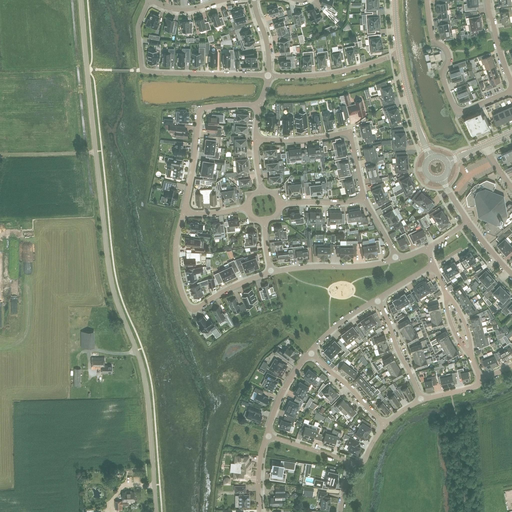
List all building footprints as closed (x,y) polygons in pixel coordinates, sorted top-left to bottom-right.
[(321,0),(320,3),(326,6),(325,8),(323,11),(328,16),(332,12),(334,14),(337,11),(332,6),(330,7),(333,0),(321,0)] [(450,0),(441,0),(442,4),(436,4),(437,11),(446,10),(448,10),(449,10),(448,3),(450,3),(450,0)] [(479,2),(479,0),(467,0),(468,4),(464,4),(465,11),(472,10),(472,6),(479,5),(478,2),(479,2)] [(379,6),(379,2),(366,2),(366,8),(365,8),(365,12),(372,12),(372,9),(378,8),(378,6),(379,6)] [(283,11),(282,12),(282,9),(278,10),(278,6),(276,7),(276,6),(274,7),(274,8),(268,9),(269,16),(277,13),(278,16),(284,15),(283,11)] [(503,8),(504,12),(501,12),(502,18),(510,16),(511,15),(511,9),(511,7),(503,8)] [(233,18),(245,14),(244,14),(244,12),(245,12),(244,9),(243,9),(243,8),(231,11),(231,10),(229,11),(229,14),(232,14),(233,18)] [(312,22),(319,19),(319,21),(323,19),(319,11),(316,12),(314,8),(307,11),(309,15),(309,16),(312,22)] [(448,10),(446,10),(437,11),(438,17),(443,17),(444,20),(450,19),(449,14),(448,14),(448,10)] [(470,17),(471,24),(481,22),(481,21),(482,21),(481,18),(480,18),(480,16),(473,17),(473,15),(474,15),(473,11),(465,12),(466,16),(469,15),(470,17)] [(295,28),(301,27),(300,23),(304,22),(304,21),(304,20),(304,18),(303,18),(301,12),(295,13),(297,19),(293,20),(294,24),(295,28)] [(332,12),(328,16),(333,22),(337,18),(334,14),(332,12)] [(217,13),(209,16),(211,21),(212,20),(212,21),(213,21),(215,27),(225,24),(222,18),(219,19),(217,13)] [(366,14),(362,14),(362,17),(363,24),(367,24),(380,23),(380,19),(379,19),(379,16),(377,16),(373,17),(372,13),(366,14)] [(157,16),(151,14),(149,19),(148,19),(146,24),(156,29),(159,23),(157,22),(159,17),(158,16),(158,17),(156,16),(157,16)] [(245,14),(233,18),(234,22),(233,22),(235,29),(240,26),(239,23),(247,21),(246,20),(247,20),(247,17),(246,17),(245,14)] [(510,16),(502,18),(503,23),(509,22),(510,26),(511,25),(511,15),(510,16)] [(274,23),(275,29),(276,29),(285,26),(284,20),(286,20),(285,16),(278,18),(279,21),(274,23)] [(195,20),(196,25),(197,25),(198,25),(200,32),(211,29),(209,23),(205,24),(203,18),(202,18),(202,17),(198,18),(198,19),(195,20)] [(165,25),(165,29),(172,30),(171,33),(175,34),(176,26),(173,26),(174,20),(169,20),(169,19),(166,19),(166,24),(164,24),(164,25),(165,25)] [(439,25),(440,31),(449,29),(452,29),(450,19),(444,20),(444,24),(439,25)] [(183,20),(183,21),(180,21),(180,26),(182,26),(183,33),(192,33),(192,26),(189,27),(189,21),(187,21),(187,20),(183,20)] [(481,22),(471,24),(468,24),(469,31),(470,30),(471,33),(469,34),(470,37),(477,35),(477,32),(476,32),(476,29),(482,28),(482,26),(483,26),(482,23),(481,23),(481,22)] [(367,24),(363,24),(363,30),(367,30),(367,33),(374,33),(374,30),(380,29),(379,27),(381,27),(380,23),(367,24)] [(284,37),(290,35),(291,35),(290,29),(287,29),(286,26),(285,26),(276,29),(278,35),(283,33),(284,37)] [(239,40),(252,35),(251,33),(252,33),(251,33),(252,32),(251,29),(250,29),(250,28),(243,31),(241,27),(235,30),(239,40)] [(452,29),(449,29),(440,31),(441,38),(447,37),(447,40),(454,39),(452,29)] [(368,35),(369,45),(382,43),(382,39),(381,39),(380,37),(374,38),(374,34),(368,35)] [(249,48),(247,44),(255,41),(254,37),(253,37),(252,37),(252,35),(239,40),(243,50),(249,48)] [(289,46),(290,46),(289,40),(291,40),(290,35),(284,37),(284,40),(279,41),(280,47),(289,46)] [(205,55),(209,55),(209,65),(210,65),(210,66),(215,66),(215,65),(217,65),(217,51),(209,51),(210,43),(206,43),(205,55)] [(383,50),(382,43),(369,45),(370,55),(376,54),(376,51),(383,50)] [(286,56),(293,56),(292,52),(290,52),(290,46),(289,46),(280,47),(279,47),(280,53),(286,53),(286,56)] [(352,60),(355,59),(352,46),(345,47),(348,61),(352,60)] [(205,47),(199,47),(199,53),(193,53),(193,65),(201,65),(201,59),(205,59),(205,47)] [(185,58),(189,58),(189,49),(182,48),(182,53),(177,53),(177,64),(185,65),(185,58)] [(245,55),(245,60),(256,60),(256,58),(257,58),(256,56),(258,56),(257,53),(256,53),(256,52),(253,52),(253,48),(245,50),(245,51),(241,51),(241,55),(245,55)] [(340,55),(343,54),(342,48),(338,49),(339,50),(332,51),(334,64),(338,63),(341,62),(340,55)] [(424,53),(426,60),(434,58),(432,50),(431,51),(430,48),(426,50),(426,52),(424,53)] [(168,49),(168,54),(163,53),(162,64),(170,64),(170,58),(174,58),(174,49),(168,49)] [(229,66),(230,66),(230,59),(234,59),(234,56),(233,50),(229,50),(229,54),(223,54),(223,66),(224,66),(224,67),(229,67),(229,66)] [(328,57),(327,50),(317,52),(319,66),(323,65),(326,64),(325,57),(328,57)] [(156,60),(159,60),(159,53),(156,53),(156,52),(148,52),(148,63),(151,64),(154,65),(155,64),(156,64),(156,60)] [(313,52),(309,52),(310,54),(303,54),(304,67),(308,67),(308,66),(311,66),(310,59),(314,58),(313,52)] [(484,64),(493,61),(491,55),(486,57),(485,55),(478,57),(479,60),(481,59),(483,65),(484,64)] [(295,56),(293,56),(286,56),(286,61),(280,61),(280,67),(286,67),(286,68),(289,68),(289,67),(291,67),(295,67),(295,56)] [(436,65),(434,58),(426,60),(429,71),(431,71),(431,69),(436,68),(435,66),(436,65)] [(256,61),(256,60),(245,60),(246,64),(242,64),(242,68),(253,67),(253,68),(256,68),(256,67),(257,67),(257,66),(258,66),(258,63),(257,63),(257,61),(256,61)] [(486,69),(495,66),(493,61),(484,64),(486,69)] [(489,74),(496,71),(495,66),(486,69),(488,74),(489,74)] [(461,73),(459,67),(450,70),(452,76),(461,73)] [(488,80),(498,76),(496,71),(489,74),(488,74),(486,75),(488,80)] [(463,79),(461,73),(452,76),(454,82),(460,80),(461,83),(466,81),(465,78),(463,79)] [(488,80),(490,85),(491,84),(500,81),(498,76),(488,80)] [(391,86),(386,87),(385,84),(382,85),(381,82),(376,85),(377,89),(380,89),(381,95),(393,92),(392,91),(393,91),(393,90),(393,89),(393,88),(392,87),(391,87),(391,86)] [(471,92),(468,83),(462,86),(463,89),(458,91),(460,96),(471,92)] [(393,93),(393,92),(381,95),(379,96),(380,99),(381,100),(382,105),(390,103),(389,100),(394,99),(394,98),(395,97),(395,96),(394,95),(394,94),(393,93)] [(474,98),(471,92),(460,96),(462,102),(471,99),(474,98)] [(365,114),(362,100),(360,101),(360,100),(359,99),(357,100),(356,101),(356,102),(355,102),(355,104),(347,106),(349,115),(356,113),(357,112),(358,115),(365,114)] [(341,109),(336,110),(336,111),(336,112),(338,122),(346,121),(345,118),(348,117),(347,111),(345,105),(344,101),(342,102),(341,102),(341,106),(340,106),(341,109)] [(283,107),(289,107),(289,112),(292,112),(292,102),(283,103),(283,107)] [(387,118),(390,117),(399,114),(398,113),(399,113),(399,112),(399,111),(399,110),(398,109),(397,109),(397,108),(391,109),(390,106),(383,108),(386,118),(387,118)] [(180,110),(180,111),(179,122),(188,122),(189,112),(186,112),(186,110),(180,110)] [(499,112),(502,121),(508,119),(504,110),(499,112)] [(471,131),(472,133),(473,133),(477,132),(478,134),(491,128),(485,115),(484,116),(481,111),(465,118),(471,131)] [(267,120),(266,120),(266,124),(267,124),(266,128),(273,130),(273,129),(274,129),(275,127),(274,127),(275,125),(278,125),(279,119),(276,119),(276,115),(273,116),(273,112),(269,113),(269,116),(268,116),(268,120),(267,120)] [(502,121),(499,112),(493,115),(497,124),(502,121)] [(233,122),(234,122),(240,122),(240,120),(248,121),(248,118),(249,118),(249,115),(248,114),(243,114),(243,113),(240,113),(236,113),(236,117),(234,116),(233,122)] [(304,130),(304,127),(307,127),(306,113),(302,113),(302,117),(296,118),(297,131),(304,130)] [(318,125),(321,125),(319,113),(312,115),(312,119),(309,119),(311,130),(319,129),(318,125)] [(331,127),(332,126),(333,126),(332,122),(335,121),(334,114),(330,114),(330,113),(323,115),(325,127),(328,127),(329,128),(331,127)] [(217,125),(218,125),(218,121),(223,121),(223,115),(218,114),(217,118),(209,117),(208,118),(208,119),(207,120),(208,121),(208,124),(217,125)] [(399,115),(399,114),(390,117),(387,118),(391,128),(397,126),(396,122),(401,121),(400,120),(401,119),(401,118),(401,117),(401,116),(400,116),(399,115)] [(290,128),(293,128),(293,117),(286,117),(287,119),(283,119),(283,131),(290,131),(290,128)] [(375,125),(373,125),(372,120),(366,121),(366,124),(359,126),(360,132),(362,131),(372,129),(376,128),(375,125)] [(240,122),(234,122),(234,125),(235,125),(234,132),(238,132),(238,133),(241,133),(241,132),(246,133),(247,132),(248,132),(248,129),(247,129),(247,126),(240,125),(240,122)] [(215,136),(221,136),(221,128),(217,128),(217,125),(208,124),(207,124),(207,126),(206,127),(206,129),(207,130),(206,131),(215,131),(215,133),(215,136)] [(187,138),(188,131),(180,130),(180,126),(170,125),(169,132),(176,132),(176,137),(187,138)] [(365,137),(366,141),(375,139),(375,134),(373,135),(372,129),(362,131),(360,132),(361,137),(365,137)] [(396,136),(396,140),(405,139),(405,138),(406,138),(406,137),(406,136),(406,135),(406,134),(405,133),(405,132),(399,132),(399,129),(391,130),(392,136),(396,136)] [(221,136),(215,136),(213,135),(213,139),(206,138),(206,140),(205,140),(204,141),(204,143),(205,144),(205,146),(218,147),(218,143),(221,143),(221,136)] [(234,141),(234,145),(247,145),(247,141),(246,141),(246,138),(238,138),(238,135),(232,136),(232,141),(234,141)] [(405,140),(405,139),(396,140),(396,143),(393,144),(393,150),(401,150),(400,146),(406,146),(406,144),(407,143),(407,142),(406,141),(406,140),(405,140)] [(172,153),(173,153),(173,155),(185,156),(186,148),(182,148),(183,142),(176,141),(175,147),(174,147),(174,148),(173,149),(172,153)] [(337,149),(346,147),(345,142),(336,143),(336,141),(332,142),(334,150),(337,149)] [(376,151),(375,146),(381,145),(381,141),(373,143),(373,146),(364,148),(365,154),(376,151)] [(248,148),(247,145),(234,145),(234,151),(233,152),(233,155),(239,154),(239,151),(247,151),(246,148),(248,148)] [(218,147),(205,146),(205,147),(204,147),(203,148),(203,150),(204,151),(204,153),(211,154),(211,158),(216,158),(219,159),(220,152),(218,151),(218,147)] [(315,159),(314,147),(313,147),(313,146),(308,147),(309,153),(305,153),(306,161),(310,161),(309,159),(315,159)] [(314,147),(315,159),(321,158),(321,161),(325,160),(324,152),(320,152),(320,146),(314,146),(314,147)] [(289,148),(289,149),(290,156),(286,156),(287,163),(291,163),(290,160),(296,159),(295,149),(294,147),(289,148)] [(296,159),(296,161),(302,160),(302,163),(306,163),(306,161),(305,153),(301,154),(301,147),(295,147),(296,149),(295,149),(296,159)] [(347,153),(346,147),(337,149),(334,150),(336,159),(342,157),(341,154),(347,153)] [(264,153),(265,153),(265,156),(273,156),(273,159),(281,158),(280,152),(277,152),(277,148),(273,149),(273,148),(270,149),(265,150),(264,150),(264,153)] [(377,161),(379,161),(377,151),(376,151),(365,154),(366,160),(371,158),(372,162),(377,161)] [(396,163),(398,163),(398,162),(407,162),(407,161),(408,161),(408,160),(408,159),(408,158),(408,157),(407,156),(407,155),(402,155),(401,152),(395,152),(396,163)] [(510,159),(507,152),(502,154),(504,158),(503,158),(505,162),(510,159)] [(235,159),(236,166),(249,164),(249,161),(248,161),(247,158),(240,159),(239,156),(233,157),(234,160),(235,159)] [(168,169),(167,176),(173,177),(173,178),(173,177),(180,179),(181,179),(181,178),(183,167),(182,167),(180,166),(181,160),(179,160),(173,159),(169,158),(168,161),(168,165),(172,166),(171,169),(168,169)] [(338,169),(350,166),(349,161),(343,162),(342,159),(335,160),(335,163),(336,163),(338,169)] [(203,165),(202,167),(213,169),(214,162),(203,160),(203,161),(202,161),(201,164),(203,165)] [(367,167),(368,172),(376,171),(376,170),(376,168),(378,167),(377,161),(372,162),(371,162),(372,166),(367,167)] [(282,165),(279,166),(279,162),(275,162),(271,162),(272,163),(267,163),(266,164),(266,167),(267,167),(267,170),(269,169),(269,172),(282,171),(284,171),(285,171),(284,166),(282,166),(282,165)] [(408,163),(407,162),(398,162),(398,163),(396,163),(395,163),(395,173),(403,172),(403,169),(408,168),(408,167),(409,166),(409,165),(409,164),(409,163),(408,163)] [(249,168),(249,164),(236,166),(236,172),(235,172),(235,175),(241,175),(241,172),(249,171),(248,168),(249,168)] [(346,176),(345,173),(351,172),(350,166),(338,169),(337,169),(338,178),(346,176)] [(216,174),(212,173),(213,169),(202,167),(202,170),(201,170),(200,173),(201,174),(208,175),(207,179),(215,180),(216,174)] [(378,170),(376,170),(376,171),(368,172),(369,178),(374,177),(375,182),(382,181),(382,178),(379,178),(378,170)] [(269,182),(270,183),(274,182),(275,183),(278,183),(278,182),(282,182),(281,178),(283,177),(282,175),(282,172),(276,173),(276,176),(269,176),(269,179),(268,179),(268,183),(269,182)] [(243,178),(242,175),(234,176),(235,179),(238,179),(239,186),(243,185),(243,186),(246,186),(246,185),(251,184),(252,184),(252,181),(251,181),(250,178),(243,178)] [(397,178),(401,187),(412,182),(411,181),(412,181),(412,180),(412,179),(411,178),(410,177),(409,177),(409,176),(404,179),(402,175),(397,178)] [(292,196),(296,196),(294,183),(291,183),(291,181),(288,181),(288,178),(285,182),(285,188),(288,188),(289,195),(292,195),(292,196)] [(339,182),(341,182),(342,188),(344,187),(354,185),(353,179),(347,181),(346,178),(339,179),(339,182)] [(301,182),(294,183),(296,196),(299,195),(299,194),(302,194),(301,187),(304,186),(304,180),(301,181),(301,182)] [(319,184),(316,185),(317,194),(318,194),(318,195),(323,194),(322,190),(323,188),(327,188),(326,180),(320,181),(319,184)] [(500,235),(509,227),(511,225),(511,203),(510,203),(507,205),(505,205),(504,196),(492,191),(496,183),(487,180),(479,183),(480,184),(472,191),(471,190),(466,197),(468,206),(477,204),(479,216),(488,220),(487,222),(485,224),(486,231),(495,235),(497,234),(499,236),(500,235)] [(167,198),(166,202),(171,203),(171,202),(174,203),(175,200),(177,200),(178,193),(176,192),(177,190),(172,188),(173,183),(164,181),(162,190),(166,191),(165,197),(167,198)] [(315,194),(317,194),(316,185),(312,185),(310,182),(305,182),(306,190),(309,190),(310,191),(311,196),(315,195),(315,194)] [(374,195),(374,196),(383,193),(385,192),(383,186),(385,185),(384,182),(376,185),(377,188),(372,190),(372,191),(371,192),(373,196),(374,195)] [(410,191),(415,188),(414,187),(415,187),(415,186),(415,185),(414,184),(413,183),(412,183),(412,182),(401,187),(403,191),(406,197),(412,194),(410,191)] [(231,188),(227,189),(229,202),(232,202),(232,201),(235,200),(234,193),(237,192),(236,187),(235,186),(231,187),(231,188)] [(398,189),(393,192),(395,196),(403,191),(401,187),(398,189)] [(206,198),(206,189),(200,190),(200,194),(196,195),(197,205),(203,204),(203,198),(206,198)] [(212,189),(206,189),(206,198),(210,198),(210,204),(216,204),(216,194),(212,194),(212,189)] [(226,203),(229,202),(227,189),(221,190),(223,202),(226,202),(226,203)] [(411,199),(419,206),(427,196),(426,196),(426,195),(426,194),(425,194),(424,193),(423,193),(422,193),(421,192),(418,196),(415,194),(411,199)] [(384,196),(383,193),(374,196),(374,197),(373,198),(375,202),(376,201),(376,202),(382,200),(383,203),(390,201),(388,195),(384,196)] [(429,205),(432,201),(431,200),(431,199),(430,198),(430,197),(429,197),(428,197),(427,197),(427,196),(419,206),(425,210),(424,211),(426,213),(428,212),(432,208),(429,205)] [(354,209),(357,222),(362,221),(363,224),(368,223),(368,220),(366,217),(365,217),(364,213),(361,213),(360,208),(354,209)] [(357,222),(354,209),(349,210),(350,216),(347,217),(348,223),(357,222)] [(386,219),(387,220),(397,214),(394,209),(383,214),(384,215),(383,216),(385,220),(386,219)] [(435,222),(437,221),(445,216),(444,215),(445,215),(445,214),(444,213),(444,212),(443,211),(442,211),(441,210),(437,213),(435,210),(429,214),(430,217),(431,216),(435,222)] [(300,217),(299,212),(290,213),(291,220),(295,220),(296,224),(304,223),(303,217),(300,217)] [(316,223),(316,222),(316,212),(310,212),(310,217),(307,217),(307,223),(316,223)] [(316,212),(316,222),(316,223),(316,224),(322,224),(322,223),(325,224),(325,217),(322,217),(322,212),(316,212)] [(336,224),(336,221),(335,212),(330,213),(330,218),(327,218),(327,226),(330,226),(330,225),(336,224)] [(341,212),(335,212),(336,221),(339,221),(339,223),(345,223),(344,217),(341,217),(341,212)] [(400,219),(397,214),(387,220),(387,221),(386,222),(388,225),(389,225),(390,226),(400,220),(400,219)] [(444,224),(449,221),(448,220),(448,219),(448,218),(448,217),(447,217),(446,216),(445,216),(437,221),(439,224),(437,225),(441,230),(446,227),(444,224)] [(226,226),(227,232),(235,231),(235,227),(239,226),(239,219),(238,219),(234,220),(229,220),(230,225),(226,226)] [(217,222),(213,223),(214,235),(214,238),(221,238),(221,236),(224,236),(224,229),(220,229),(220,225),(220,222),(217,223),(217,222)] [(198,231),(200,232),(199,233),(199,232),(199,236),(210,238),(210,234),(201,233),(202,232),(203,224),(190,223),(190,227),(191,227),(191,231),(194,231),(194,232),(198,232),(198,231)] [(275,227),(276,236),(281,236),(281,239),(287,239),(286,230),(282,231),(282,226),(275,227)] [(416,230),(421,241),(427,238),(424,233),(427,232),(424,226),(416,230)] [(511,230),(509,227),(500,235),(504,239),(498,245),(499,246),(497,247),(500,250),(501,249),(502,250),(510,243),(505,238),(511,232),(511,230)] [(416,230),(408,234),(411,239),(414,238),(416,243),(421,241),(416,230)] [(249,237),(245,237),(245,242),(244,242),(244,246),(252,245),(251,242),(256,241),(256,236),(256,232),(255,232),(248,232),(249,237)] [(401,248),(403,247),(403,248),(408,246),(405,241),(408,239),(405,233),(400,235),(401,238),(397,241),(399,245),(400,245),(401,248)] [(187,242),(186,246),(195,247),(195,251),(204,252),(204,248),(199,247),(200,239),(186,238),(186,242),(187,242)] [(369,243),(371,255),(377,254),(376,248),(380,247),(379,240),(375,240),(375,242),(369,243)] [(284,262),(284,260),(283,248),(282,241),(275,242),(275,246),(279,246),(280,248),(279,248),(280,249),(277,250),(278,263),(284,262)] [(365,256),(371,255),(369,243),(363,244),(362,242),(359,243),(360,250),(364,250),(365,256)] [(346,245),(347,257),(353,257),(353,251),(356,251),(356,243),(353,243),(353,244),(346,245)] [(511,250),(511,245),(510,243),(502,250),(503,251),(502,251),(505,255),(506,254),(507,255),(511,250)] [(317,257),(324,257),(324,245),(323,245),(323,244),(314,244),(314,251),(317,250),(317,257)] [(330,245),(324,245),(324,257),(330,257),(330,250),(334,250),(334,244),(330,244),(330,245)] [(347,257),(346,245),(336,245),(336,251),(340,251),(340,257),(347,257)] [(302,246),(292,247),(293,254),(297,253),(297,259),(303,258),(302,250),(302,246)] [(288,247),(283,248),(284,260),(284,262),(289,261),(289,260),(290,260),(289,254),(293,254),(292,247),(288,247)] [(226,250),(230,258),(234,256),(230,249),(227,250),(226,250)] [(465,255),(471,265),(477,261),(476,261),(479,260),(477,257),(475,258),(471,252),(470,252),(469,251),(467,253),(467,254),(465,255)] [(191,258),(185,259),(185,265),(195,265),(195,260),(200,260),(200,253),(191,252),(191,258)] [(248,258),(249,260),(252,269),(253,269),(254,269),(254,270),(257,269),(257,268),(257,267),(259,267),(256,260),(258,260),(257,255),(248,258)] [(463,270),(465,273),(468,272),(466,268),(471,265),(465,255),(463,256),(462,255),(460,257),(460,258),(464,265),(461,266),(463,270)] [(245,271),(247,271),(247,272),(248,272),(250,271),(251,270),(250,270),(252,269),(249,260),(245,261),(244,258),(242,257),(235,260),(238,267),(243,265),(245,271)] [(225,268),(230,278),(231,278),(232,278),(235,277),(235,276),(236,275),(233,268),(237,266),(234,260),(227,263),(229,266),(225,268)] [(450,265),(449,265),(454,274),(460,270),(454,262),(453,262),(452,262),(450,263),(449,264),(450,265)] [(456,277),(454,274),(449,265),(448,266),(448,265),(446,265),(445,266),(444,267),(444,268),(443,269),(447,276),(445,277),(448,282),(456,277)] [(197,280),(195,273),(203,272),(202,267),(195,268),(194,268),(188,269),(189,271),(186,271),(188,282),(197,280)] [(230,278),(225,268),(219,271),(219,272),(214,274),(216,280),(222,277),(224,281),(225,280),(225,281),(226,281),(229,280),(229,279),(230,278)] [(481,279),(483,282),(491,275),(490,274),(490,272),(487,269),(482,274),(480,271),(476,273),(473,275),(478,281),(481,279)] [(468,278),(465,273),(463,270),(460,272),(464,280),(468,278)] [(491,276),(491,275),(483,282),(486,284),(483,286),(488,292),(494,286),(491,283),(496,278),(494,276),(491,276)] [(192,294),(193,294),(194,298),(198,296),(198,297),(199,297),(199,296),(203,295),(200,287),(208,284),(207,279),(197,283),(198,285),(190,288),(192,291),(191,291),(192,294)] [(419,283),(426,294),(429,292),(430,294),(437,290),(433,284),(429,286),(426,281),(426,280),(425,280),(425,281),(424,281),(419,283)] [(464,290),(463,287),(466,285),(463,281),(457,285),(458,288),(453,291),(457,295),(464,290)] [(426,294),(419,283),(415,286),(415,287),(414,287),(414,288),(417,294),(413,296),(417,302),(423,298),(422,296),(426,294)] [(272,295),(271,293),(274,292),(273,286),(269,287),(268,284),(261,286),(264,294),(261,295),(262,299),(270,297),(272,295)] [(493,292),(498,297),(505,290),(504,289),(505,288),(503,286),(501,286),(500,285),(493,292)] [(244,293),(246,296),(242,297),(247,308),(253,306),(251,302),(256,300),(255,296),(254,296),(251,290),(244,293)] [(464,290),(457,295),(460,300),(467,295),(468,294),(465,290),(464,290)] [(506,291),(505,290),(498,297),(501,300),(498,304),(503,308),(509,302),(506,299),(510,295),(509,294),(510,293),(508,291),(506,291)] [(399,297),(404,305),(409,302),(410,303),(415,300),(410,293),(407,296),(405,293),(399,297)] [(467,295),(460,300),(463,304),(470,300),(469,299),(467,295)] [(398,309),(404,305),(399,297),(393,300),(394,303),(390,305),(393,314),(399,310),(398,309)] [(235,298),(232,300),(231,299),(228,300),(233,313),(234,312),(233,311),(240,308),(240,309),(241,309),(235,298)] [(463,304),(466,309),(474,303),(474,304),(475,303),(471,298),(469,299),(470,300),(463,304)] [(509,302),(503,308),(509,312),(511,310),(511,303),(511,304),(509,302)] [(474,303),(466,309),(469,313),(477,308),(474,304),(474,303)] [(225,318),(219,307),(217,308),(216,307),(215,307),(214,307),(214,308),(213,309),(214,310),(212,311),(218,322),(225,318)] [(480,322),(479,317),(487,314),(485,310),(478,313),(479,317),(471,319),(472,324),(480,322)] [(367,316),(366,317),(371,326),(374,324),(376,327),(381,324),(376,312),(372,315),(371,314),(370,315),(369,314),(366,316),(367,316)] [(203,316),(197,321),(204,332),(209,328),(211,331),(212,332),(216,338),(221,334),(216,328),(211,321),(208,323),(207,321),(203,316)] [(373,328),(371,326),(366,317),(364,318),(364,317),(361,319),(361,320),(360,321),(363,326),(360,328),(364,335),(370,331),(369,330),(373,328)] [(401,329),(411,323),(408,319),(398,324),(401,329)] [(401,329),(402,329),(403,330),(402,331),(404,334),(413,328),(411,323),(401,329)] [(347,330),(353,339),(356,336),(359,340),(364,336),(360,330),(357,332),(352,326),(351,327),(350,326),(348,328),(348,329),(347,330)] [(413,328),(404,334),(405,336),(406,336),(407,338),(406,338),(416,333),(413,328)] [(82,330),(82,346),(94,345),(93,330),(82,330)] [(353,345),(350,341),(353,339),(347,330),(345,331),(344,331),(342,333),(342,334),(341,335),(346,341),(342,343),(347,349),(353,345)] [(432,345),(439,341),(449,336),(446,331),(436,336),(437,338),(431,341),(432,345)] [(416,333),(406,338),(409,343),(419,338),(416,333)] [(386,340),(384,335),(374,338),(373,336),(371,338),(373,345),(376,344),(386,340)] [(449,336),(439,341),(442,346),(451,340),(450,338),(449,338),(448,336),(449,336)] [(487,337),(476,340),(478,345),(483,344),(483,347),(490,345),(487,337)] [(376,344),(378,349),(388,345),(387,343),(386,340),(376,344)] [(444,351),(453,345),(452,343),(453,343),(451,340),(442,346),(444,351)] [(329,346),(336,353),(341,348),(334,341),(329,346)] [(412,352),(423,349),(421,344),(411,347),(412,352)] [(390,350),(388,345),(378,349),(379,354),(390,350)] [(444,351),(442,352),(443,354),(446,353),(447,355),(457,350),(455,347),(454,348),(453,345),(444,351)] [(333,356),(336,353),(329,346),(324,350),(324,351),(328,355),(326,357),(331,362),(334,359),(333,356)] [(281,350),(280,351),(278,349),(274,353),(277,355),(278,355),(286,361),(288,358),(291,361),(292,359),(293,360),(295,357),(294,356),(296,355),(287,348),(284,353),(281,350)] [(499,351),(496,352),(499,358),(502,356),(505,361),(510,358),(509,358),(510,357),(505,350),(504,348),(499,351)] [(414,357),(425,354),(423,349),(412,352),(413,352),(414,354),(413,354),(414,357)] [(457,350),(447,355),(450,360),(459,355),(457,350)] [(496,352),(488,356),(493,367),(498,365),(496,359),(499,358),(496,352)] [(416,362),(426,359),(425,354),(414,357),(415,360),(416,360),(416,362)] [(382,361),(385,366),(395,360),(392,355),(382,361)] [(485,364),(487,369),(493,367),(488,356),(480,359),(482,365),(485,364)] [(104,357),(91,357),(92,369),(102,369),(102,372),(112,372),(112,365),(104,365),(104,357)] [(342,373),(348,366),(349,364),(345,361),(346,359),(344,357),(342,359),(339,362),(342,365),(338,369),(342,373)] [(428,365),(426,359),(416,362),(417,368),(428,365)] [(281,376),(284,370),(287,366),(278,361),(277,360),(276,360),(275,360),(274,361),(273,362),(269,369),(280,376),(281,376)] [(395,360),(385,366),(388,370),(397,365),(396,362),(395,363),(394,361),(395,360)] [(374,361),(371,363),(376,370),(379,369),(382,367),(380,364),(377,366),(374,361)] [(348,366),(342,373),(347,376),(352,369),(353,368),(354,367),(350,364),(349,364),(348,366)] [(397,365),(388,370),(390,375),(400,370),(400,369),(399,370),(398,368),(399,368),(397,365)] [(353,368),(352,369),(347,376),(351,379),(358,371),(353,368)] [(469,371),(464,372),(463,368),(457,369),(459,377),(462,377),(464,382),(469,381),(469,380),(470,380),(470,377),(471,376),(469,371)] [(313,372),(309,369),(307,371),(306,370),(304,374),(310,378),(307,381),(315,386),(318,381),(314,378),(317,374),(314,371),(313,372)] [(403,374),(400,370),(390,375),(393,380),(403,374)] [(455,372),(446,374),(449,385),(450,386),(455,385),(453,379),(456,378),(455,372)] [(267,373),(264,378),(268,380),(265,387),(272,391),(278,381),(275,380),(277,378),(267,373)] [(365,375),(363,377),(361,374),(353,381),(356,385),(366,377),(365,375)] [(448,385),(449,385),(446,374),(438,376),(439,382),(442,381),(443,387),(448,386),(448,385)] [(429,391),(434,389),(433,384),(437,383),(435,375),(427,377),(428,381),(424,382),(425,387),(426,387),(427,390),(429,390),(429,391)] [(356,385),(360,389),(368,382),(366,380),(368,378),(366,377),(356,385)] [(309,390),(312,386),(307,382),(305,385),(300,382),(298,384),(298,383),(296,387),(305,392),(307,389),(309,390)] [(363,393),(370,387),(371,386),(368,382),(360,389),(363,393)] [(326,397),(333,389),(329,385),(327,387),(325,385),(319,392),(317,393),(321,397),(324,395),(326,397)] [(402,385),(397,387),(400,394),(403,393),(406,399),(408,398),(408,399),(411,398),(411,397),(412,396),(407,386),(404,388),(402,385)] [(295,390),(293,392),(299,396),(297,399),(303,401),(306,397),(303,395),(305,392),(296,387),(294,390),(295,390)] [(374,391),(370,387),(363,393),(367,397),(372,393),(375,396),(380,392),(378,389),(377,388),(374,391)] [(268,401),(267,400),(268,398),(265,397),(265,396),(262,395),(263,391),(255,388),(253,391),(257,393),(254,400),(265,406),(266,404),(267,404),(268,404),(268,403),(269,402),(268,401)] [(337,393),(333,389),(326,397),(330,401),(329,402),(331,404),(335,399),(333,397),(337,393)] [(398,396),(395,390),(387,396),(394,407),(396,406),(396,407),(399,405),(399,404),(400,403),(396,397),(398,396)] [(385,415),(386,414),(387,415),(389,412),(388,411),(390,410),(385,405),(388,403),(385,398),(384,398),(382,400),(376,406),(385,415)] [(335,407),(334,408),(338,412),(340,409),(347,403),(343,399),(339,403),(337,401),(332,405),(335,407)] [(298,411),(302,403),(296,400),(295,403),(289,400),(288,403),(287,402),(286,405),(296,410),(298,411)] [(250,404),(242,401),(241,403),(249,407),(248,410),(249,410),(246,418),(259,423),(260,421),(261,421),(262,420),(263,419),(262,418),(261,417),(262,415),(255,412),(257,408),(250,405),(250,404)] [(340,409),(344,413),(351,407),(347,403),(340,409)] [(285,409),(284,412),(290,414),(289,417),(295,420),(297,414),(295,413),(296,410),(286,405),(284,409),(285,409)] [(355,411),(351,407),(344,413),(343,414),(347,418),(346,419),(349,421),(353,417),(351,414),(355,411)] [(316,412),(314,418),(320,420),(323,421),(324,417),(322,416),(316,412)] [(280,420),(279,424),(280,424),(279,426),(284,428),(284,429),(288,431),(289,429),(293,431),(294,427),(292,426),(294,421),(288,418),(287,422),(283,421),(280,420)] [(370,430),(371,428),(366,425),(368,422),(362,419),(359,424),(361,425),(359,428),(369,434),(371,431),(370,430)] [(303,422),(301,428),(304,429),(302,435),(302,436),(303,437),(303,438),(307,439),(311,428),(312,425),(308,424),(306,423),(303,422)] [(311,428),(307,439),(311,441),(312,440),(313,440),(314,438),(314,437),(319,439),(320,434),(322,428),(320,427),(317,427),(312,425),(311,428)] [(367,437),(369,434),(359,428),(357,431),(355,430),(354,431),(349,428),(346,433),(351,436),(352,435),(357,438),(359,435),(364,439),(366,437),(367,437)] [(324,429),(322,434),(325,435),(322,443),(324,443),(324,444),(328,446),(332,433),(326,431),(327,429),(324,429)] [(332,433),(328,446),(332,447),(332,446),(334,446),(334,445),(336,439),(339,440),(341,432),(338,431),(333,429),(332,433)] [(360,448),(358,447),(360,442),(350,437),(344,448),(348,450),(352,452),(352,451),(357,454),(358,451),(359,452),(360,449),(359,449),(360,448)] [(230,472),(235,472),(235,473),(234,473),(234,479),(246,480),(247,476),(250,476),(251,462),(248,462),(248,457),(235,456),(235,462),(236,462),(236,463),(231,463),(230,472)] [(282,477),(283,468),(294,469),(295,462),(296,462),(281,460),(284,461),(283,465),(279,465),(279,464),(280,464),(275,462),(275,463),(276,463),(275,464),(273,464),(273,463),(272,470),(273,470),(273,472),(271,472),(270,479),(284,481),(285,477),(284,477),(282,477)] [(338,473),(334,472),(334,470),(330,469),(330,471),(329,471),(328,471),(326,482),(323,481),(315,479),(314,485),(322,487),(322,484),(325,484),(325,485),(335,487),(338,473)] [(234,485),(234,492),(240,492),(240,495),(239,495),(239,507),(249,507),(249,495),(244,495),(244,492),(246,492),(246,485),(234,485)] [(274,497),(270,497),(270,505),(282,505),(282,499),(285,499),(285,487),(280,487),(275,487),(275,492),(275,495),(274,497)] [(128,505),(128,501),(135,501),(135,492),(131,492),(131,491),(127,492),(123,492),(123,501),(122,501),(115,501),(115,509),(122,509),(122,506),(128,505)] [(327,493),(319,491),(318,498),(322,498),(320,508),(328,509),(330,497),(326,496),(327,493)]
